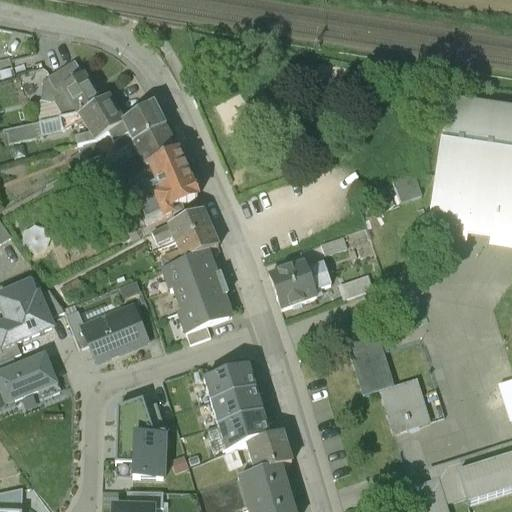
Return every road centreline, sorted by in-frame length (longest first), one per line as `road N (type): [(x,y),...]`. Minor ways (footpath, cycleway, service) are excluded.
road 1 (residential): [(266,334),(201,155),(153,69),(119,38),(0,15)]
road 2 (residential): [(83,511),(92,403),(106,389),(266,334)]
road 3 (residential): [(318,511),(266,334)]
